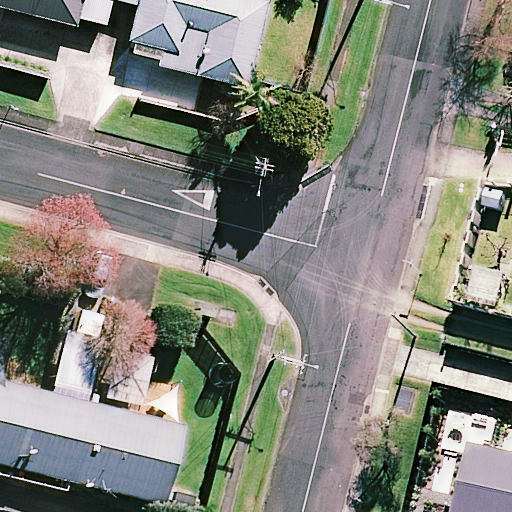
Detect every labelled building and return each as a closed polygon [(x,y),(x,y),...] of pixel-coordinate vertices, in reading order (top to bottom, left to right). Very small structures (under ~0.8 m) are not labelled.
[(108,0),(0,0),(0,3),(102,29),(108,0)] [(126,0),(137,3),(125,54),(244,84),(264,0),(126,0)] [(511,190),(486,184),(478,214),(510,222),(511,212),(511,190)] [(504,317),(511,284),(511,277),(479,269),(469,309),(504,317)] [(95,340),(60,334),(50,388),(85,395),(95,340)] [(147,357),(111,349),(99,398),(136,407),(147,357)] [(175,426),(0,387),(0,469),(158,505),(175,426)] [(511,511),(511,458),(475,451),(461,511),(511,511)]
